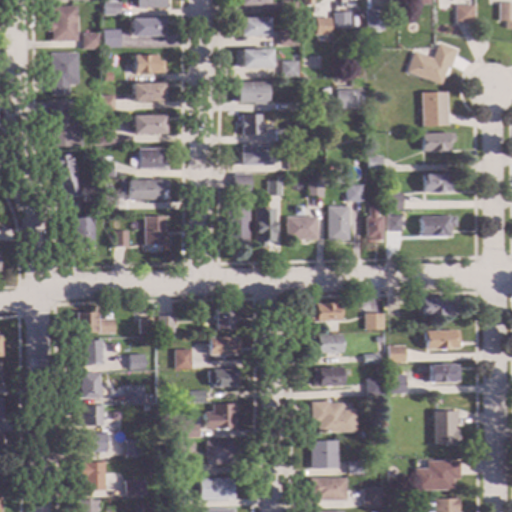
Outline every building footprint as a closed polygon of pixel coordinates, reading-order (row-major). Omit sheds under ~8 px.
[(162,0),(162,8),(133,9),(132,0),(162,0)] [(293,15),(277,16),(277,1),(293,1),(293,15)] [(115,15),(99,16),(99,4),(115,3),(115,15)] [(511,29),(501,29),(501,22),(494,22),(494,3),(511,3),(511,29)] [(470,24),(451,24),(451,6),(470,6),(470,24)] [(73,42),(48,42),(48,32),(46,32),(46,23),(48,23),(48,7),(73,7),(73,42)] [(380,31),(363,31),(364,9),(373,10),(380,10),(380,31)] [(345,14),(345,29),(328,29),(328,13),(345,14)] [(159,37),(126,38),(126,19),(158,18),(159,37)] [(326,36),(311,36),(311,18),(326,18),(326,36)] [(264,37),(234,37),(234,19),(264,19),(264,37)] [(116,49),(98,50),(97,32),(115,31),(116,49)] [(293,46),(274,47),(274,31),(292,31),(293,46)] [(95,34),(95,50),(78,50),(78,34),(95,34)] [(453,51),(446,69),(443,68),(436,86),(402,72),(410,51),(428,58),(434,44),(453,51)] [(266,68),(236,68),(235,51),(266,50),(266,68)] [(74,86),(65,86),(65,96),(46,96),(45,54),(73,53),(74,86)] [(152,62),(159,61),(159,73),(129,74),(129,70),(124,70),(123,63),(129,63),(129,57),(152,56),(152,62)] [(293,78),(276,78),(276,62),(293,62),(293,78)] [(263,105),(248,105),(248,104),(233,104),(233,83),(263,82),(263,105)] [(159,102),(127,103),(127,84),(158,84),(159,102)] [(358,109),(331,109),(331,91),(358,91),(358,109)] [(443,127),(417,127),(416,94),(442,93),(443,127)] [(109,112),(94,112),(94,96),(109,96),(109,112)] [(63,116),(69,116),(69,121),(77,121),(77,147),(48,147),(48,131),(46,131),(46,104),(63,104),(63,116)] [(256,135),(237,136),(236,116),(255,115),(256,135)] [(159,135),(128,135),(127,117),(159,116),(159,135)] [(110,146),(94,146),(93,129),(110,129),(110,146)] [(287,142),(270,143),(270,130),(286,130),(287,142)] [(450,143),(445,143),(445,151),(418,152),(417,135),(450,134),(450,143)] [(269,166),(237,166),(237,146),(269,146),(269,166)] [(160,169),(133,170),(133,150),(159,149),(160,169)] [(71,172),(72,172),(78,195),(61,200),(57,184),(55,185),(48,159),(66,154),(71,172)] [(105,164),(110,164),(110,178),(93,178),(93,164),(94,164),(94,158),(105,158),(105,164)] [(379,172),(363,173),(362,158),(378,158),(379,172)] [(301,171),(283,171),(283,159),(301,159),(301,171)] [(446,192),(418,193),(417,175),(446,174),(446,192)] [(246,193),(229,193),(229,175),(246,175),(246,193)] [(278,196),(263,197),(263,182),(274,182),(274,178),(277,178),(278,196)] [(156,181),(162,181),(163,191),(156,191),(156,201),(124,202),(123,181),(156,180),(156,181)] [(319,198),(304,199),(304,180),(319,180),(319,198)] [(359,202),(343,202),(343,186),(358,185),(359,202)] [(118,211),(103,211),(102,201),(118,200),(118,211)] [(394,212),(381,212),(381,203),(394,202),(394,212)] [(373,217),(378,217),(379,240),(366,241),(366,238),(363,238),(362,218),(365,218),(365,207),(373,207),(373,217)] [(345,241),(324,241),(323,208),(344,208),(345,241)] [(271,242),(262,242),(263,248),(251,248),(251,210),(271,209),(271,242)] [(245,245),(224,245),(224,210),(245,210),(245,245)] [(398,232),(384,233),(383,216),(398,216),(398,232)] [(162,246),(140,246),(140,217),(161,217),(162,246)] [(452,228),(446,228),(446,237),(415,238),(415,218),(452,217),(452,228)] [(314,241),(283,241),(282,218),(314,218),(314,241)] [(90,248),(69,248),(69,219),(88,219),(90,219),(90,248)] [(124,247),(110,248),(109,232),(124,232),(124,247)] [(453,317),(418,317),(418,299),(453,298),(453,317)] [(380,331),(363,331),(363,316),(370,316),(369,302),(379,302),(380,331)] [(337,321),(308,323),(307,305),(336,304),(337,321)] [(230,331),(212,331),(211,310),(229,309),(230,331)] [(93,320),(110,320),(111,335),(93,335),(93,333),(74,333),(74,331),(71,331),(71,327),(74,327),(74,313),(93,313),(93,320)] [(170,333),(155,333),(155,317),(170,317),(170,333)] [(150,334),(136,334),(136,319),(149,318),(150,334)] [(455,349),(422,350),(421,332),(454,331),(455,349)] [(338,353),(309,355),(308,337),(337,335),(338,353)] [(235,355),(220,355),(220,358),(212,358),(212,356),(205,356),(205,338),(235,338),(235,355)] [(97,364),(77,365),(76,342),(97,342),(97,364)] [(401,363),(384,363),(384,347),(401,347),(401,363)] [(188,370),(171,371),(171,351),(188,350),(188,370)] [(141,370),(125,370),(125,356),(141,355),(141,370)] [(378,362),(375,362),(375,364),(361,365),(360,355),(378,355),(378,362)] [(455,383),(426,383),(425,366),(455,365),(455,383)] [(339,386),(310,387),(309,369),(338,368),(339,386)] [(235,379),(233,379),(233,387),(210,388),(210,384),(205,384),(204,373),(210,372),(210,371),(235,370),(235,379)] [(98,398),(78,399),(77,375),(97,374),(98,398)] [(402,394),(386,395),(386,376),(402,376),(402,394)] [(380,398),(363,399),(362,380),(379,380),(380,398)] [(140,403),(124,403),(124,387),(140,387),(140,403)] [(203,402),(187,403),(187,392),(202,391),(203,402)] [(325,404),(339,403),(339,411),(352,410),(352,433),(314,434),(314,424),(307,424),(307,403),(325,402),(325,404)] [(232,419),(230,419),(231,429),(201,430),(200,413),(209,413),(209,405),(231,404),(232,419)] [(98,426),(78,427),(78,407),(98,406),(98,426)] [(454,427),(451,427),(451,431),(455,431),(455,447),(447,447),(447,446),(430,446),(430,412),(454,412),(454,427)] [(195,438),(178,439),(177,425),(195,424),(195,438)] [(103,453),(77,454),(76,435),(102,434),(103,453)] [(137,457),(122,458),(122,441),(136,441),(137,457)] [(333,469),(307,470),(306,442),(333,441),(333,469)] [(228,447),(231,447),(232,465),(202,466),(201,443),(228,442),(228,447)] [(190,461),(171,461),(170,444),(190,443),(190,461)] [(361,474),(344,475),(344,462),(361,461),(361,474)] [(456,480),(449,480),(449,491),(411,491),(411,470),(424,470),(424,462),(456,461),(456,480)] [(100,491),(80,492),(80,479),(77,479),(76,463),(100,463),(100,491)] [(228,499),(195,500),(194,480),(228,479),(228,499)] [(342,501),(311,501),(311,497),(306,497),(305,480),(342,479),(342,501)] [(142,496),(120,496),(120,481),(121,481),(142,481),(142,496)] [(377,508),(359,509),(359,489),(377,489),(377,508)] [(183,507),(166,507),(166,492),(183,492),(183,507)] [(455,511),(422,511),(422,504),(431,504),(431,500),(452,500),(451,498),(455,498),(455,511)] [(93,511),(74,511),(74,502),(93,501),(93,511)]
